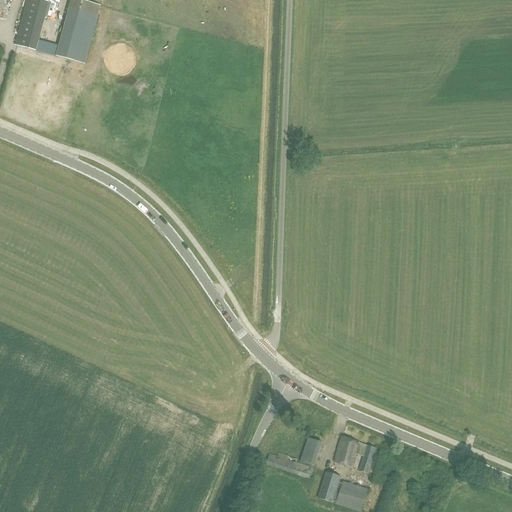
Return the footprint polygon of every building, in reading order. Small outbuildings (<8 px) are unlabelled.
[(56,56),(59,45),(43,41),(42,47),(38,45),(49,1),(45,0),(43,0),(26,0),(17,37),(14,45),(56,56)] [(59,45),(56,56),(85,64),(98,15),(101,5),(80,0),(70,0),(69,7),(59,45)] [(314,466),(322,442),(308,437),(300,461),(314,466)] [(359,470),(368,474),(376,448),(368,445),(368,446),(360,443),(343,437),(334,462),(352,467),(356,454),(364,457),(359,470)] [(298,459),(278,453),(277,456),(269,454),(265,465),(310,479),(313,468),(297,463),(298,459)] [(333,503),(341,477),(326,472),(318,498),(333,503)] [(360,511),(368,489),(343,481),(336,504),(359,511),(360,511)]
